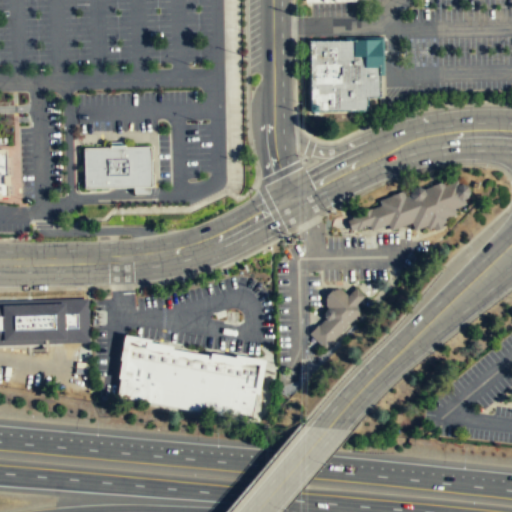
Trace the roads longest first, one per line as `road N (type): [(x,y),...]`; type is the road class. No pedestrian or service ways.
road 1 (motorway): [(511,485),(0,438)]
road 2 (motorway): [(0,472),(422,511)]
road 3 (secondary): [(0,260),(173,251),(294,198)]
road 4 (secondary): [(327,427),(511,246)]
road 5 (secondary): [(294,198),(424,136),(511,132)]
road 6 (tertiary): [(294,198),(275,149),(272,0)]
road 7 (motorway): [(55,511),(247,511)]
road 8 (secondary): [(413,140),(333,152),(300,143),(274,124)]
